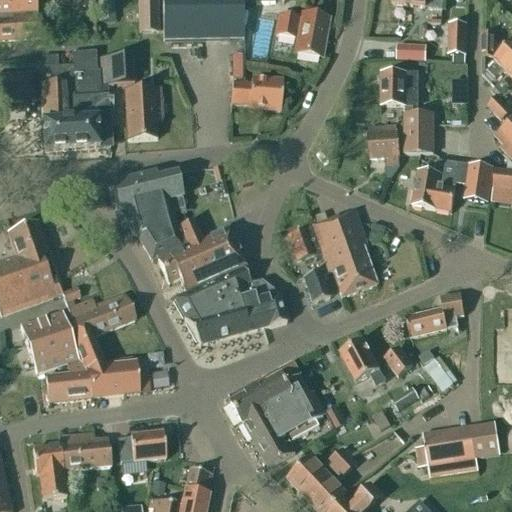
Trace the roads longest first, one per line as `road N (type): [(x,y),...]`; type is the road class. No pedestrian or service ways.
road 1 (residential): [(201,394),(120,248),(59,178)]
road 2 (residential): [(59,178),(235,155),(265,157),(284,169)]
road 3 (residential): [(284,169),(446,245),(476,270)]
road 4 (residential): [(9,434),(201,394)]
road 5 (residential): [(284,169),(261,268),(293,295),(309,342)]
road 6 (residential): [(357,0),(342,66),(284,169)]
road 7 (residential): [(309,342),(476,270)]
